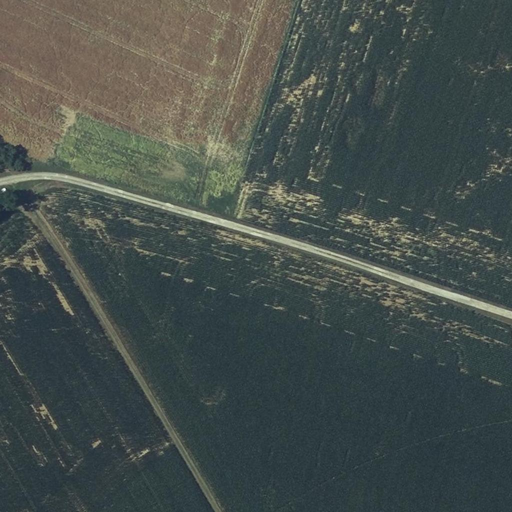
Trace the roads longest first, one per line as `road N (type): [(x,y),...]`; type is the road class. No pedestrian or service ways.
road 1 (residential): [(511,321),(59,170),(0,182)]
road 2 (track): [(14,175),(222,511)]
